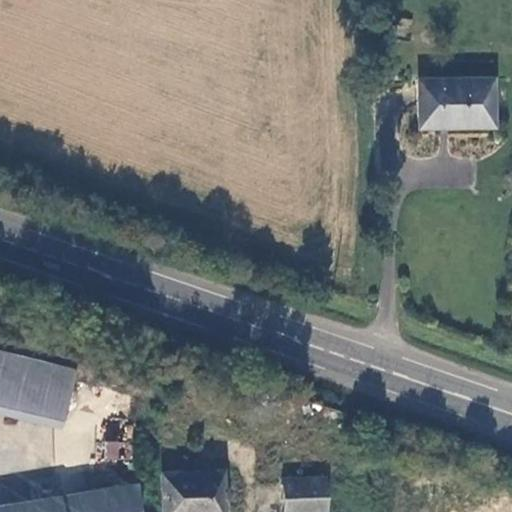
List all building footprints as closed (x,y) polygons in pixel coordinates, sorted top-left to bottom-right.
[(422,130),(497,129),(497,81),(421,83),(422,130)] [(71,368),(0,352),(0,403),(61,417),(71,368)] [(105,440),(103,459),(129,462),(131,443),(105,440)] [(226,511),(226,471),(165,472),(166,511),(226,511)] [(138,511),(137,478),(0,503),(0,511),(138,511)] [(327,511),(327,481),(282,482),(283,511),(327,511)]
